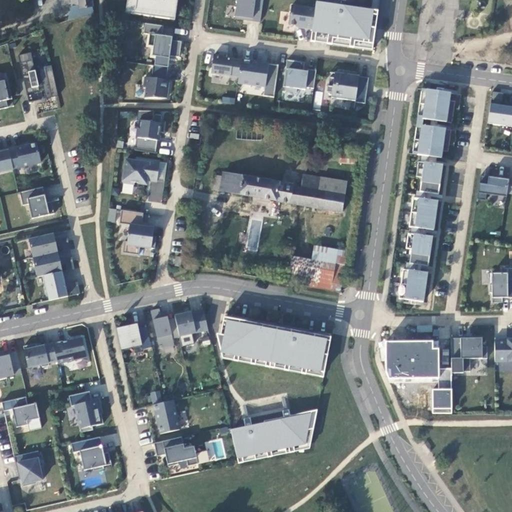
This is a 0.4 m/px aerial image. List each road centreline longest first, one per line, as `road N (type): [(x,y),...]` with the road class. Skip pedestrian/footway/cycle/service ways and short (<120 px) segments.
road 1 (residential): [(62,511),(138,491),(94,308)]
road 2 (residential): [(195,37),(161,292)]
road 3 (unclassified): [(400,70),(359,315)]
road 4 (residential): [(94,308),(51,121),(0,133)]
road 5 (unclassified): [(359,315),(360,362),(387,430),(438,511)]
road 6 (residential): [(195,37),(400,70)]
road 7 (residential): [(161,292),(210,286),(359,315)]
road 8 (residential): [(472,157),(449,319)]
